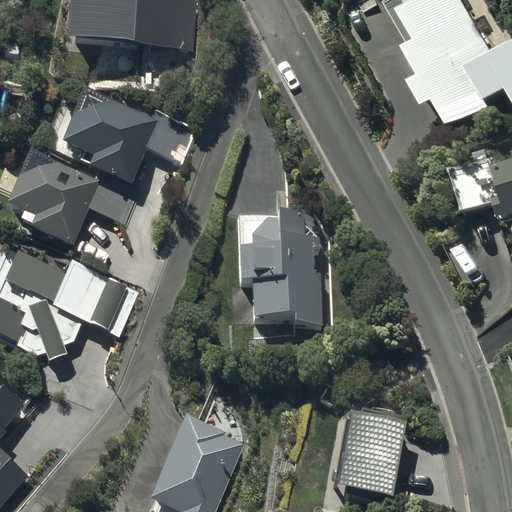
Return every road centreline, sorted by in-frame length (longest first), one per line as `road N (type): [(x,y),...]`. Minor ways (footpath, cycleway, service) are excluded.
road 1 (residential): [(268,0),(130,393),(35,511)]
road 2 (residential): [(270,0),(457,364),(494,511)]
